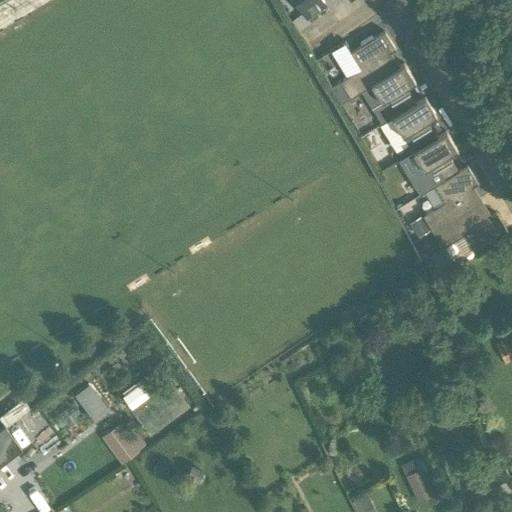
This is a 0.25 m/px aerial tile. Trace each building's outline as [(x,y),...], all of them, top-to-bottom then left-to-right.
[(323,0),(291,0),(295,5),(298,4),(307,17),(326,4),(323,0)] [(362,69),(341,82),(351,99),(362,92),(372,86),(371,85),(396,69),(387,56),(397,50),(385,32),(374,39),(373,36),(361,44),(363,46),(352,53),(362,69)] [(406,87),(416,81),(405,63),(396,69),(371,85),(372,86),(362,92),(382,125),(417,103),(410,92),(409,90),(408,91),(406,87)] [(392,118),(403,136),(414,153),(438,137),(430,124),(429,125),(427,122),(437,115),(426,98),(417,103),(392,118)] [(414,153),(424,170),(435,187),(460,172),(452,159),(450,159),(448,156),(458,150),(447,132),(438,137),(414,153)] [(377,159),(382,168),(391,163),(386,154),(377,159)] [(434,232),(483,201),(479,204),(470,190),(479,184),(468,166),(460,172),(435,187),(445,203),(424,216),(434,232)] [(483,201),(434,232),(444,248),(465,235),(475,252),(509,231),(497,213),(488,219),(479,205),(484,202),(483,201)] [(410,223),(419,237),(430,230),(421,216),(410,223)] [(421,242),(428,255),(440,248),(433,235),(421,242)] [(505,362),(511,359),(511,332),(494,341),(505,362)] [(443,347),(429,353),(435,367),(448,361),(443,347)] [(132,409),(149,396),(139,383),(125,393),(127,395),(124,398),(132,409)] [(91,384),(75,395),(94,421),(109,409),(91,384)] [(0,415),(0,418),(6,426),(30,408),(23,399),(0,415)] [(102,436),(102,437),(122,464),(139,451),(139,450),(146,444),(135,429),(127,435),(119,424),(102,436)] [(0,431),(0,466),(22,449),(5,428),(0,431)] [(472,496),(509,477),(499,458),(462,477),(472,496)] [(423,466),(407,473),(420,503),(436,496),(423,466)] [(353,501),(358,511),(363,511),(374,507),(367,494),(353,501)]
